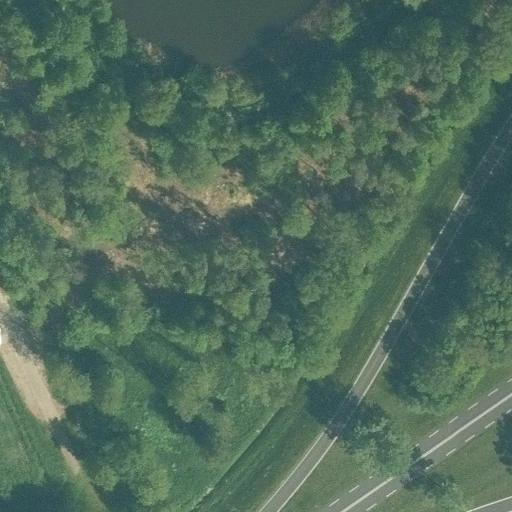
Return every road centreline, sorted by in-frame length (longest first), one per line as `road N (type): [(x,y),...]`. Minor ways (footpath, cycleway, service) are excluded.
road 1 (primary): [(511,125),(331,433),(270,511)]
road 2 (primary): [(346,511),(511,397)]
road 3 (unclassified): [(71,465),(0,313)]
